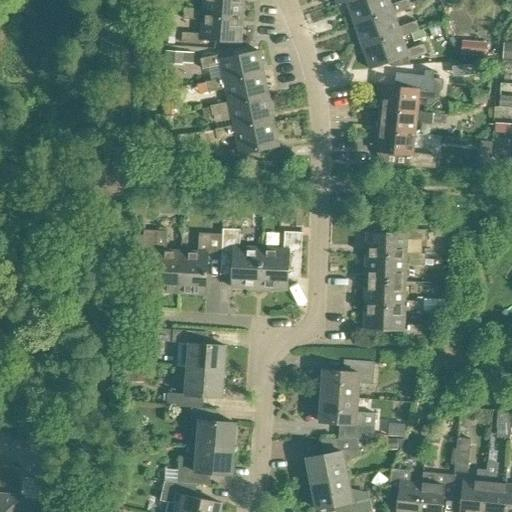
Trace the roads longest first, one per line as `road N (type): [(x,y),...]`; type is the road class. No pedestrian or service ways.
road 1 (residential): [(286,342),(317,313),(322,185),(316,71),(286,0)]
road 2 (residential): [(255,511),(266,372),(286,342)]
road 3 (residential): [(286,342),(255,322),(148,317)]
